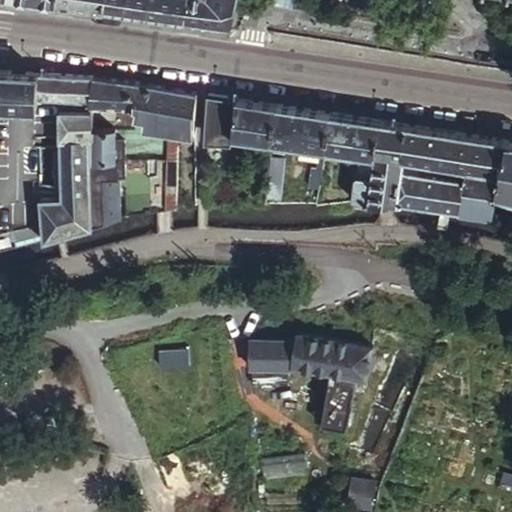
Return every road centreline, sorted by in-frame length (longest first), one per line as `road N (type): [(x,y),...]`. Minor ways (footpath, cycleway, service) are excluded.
road 1 (residential): [(511,250),(376,227),(204,231),(192,248)]
road 2 (residential): [(505,42),(284,16),(264,18),(236,64)]
road 3 (residential): [(71,333),(227,303),(320,299),(333,289),(333,271)]
road 4 (tertiary): [(236,64),(511,106)]
road 5 (tertiary): [(0,28),(236,64)]
road 6 (residential): [(192,248),(168,246),(0,294)]
road 7 (residential): [(333,271),(318,254),(192,248)]
road 8 (residential): [(71,333),(92,360),(131,450)]
road 9 (residential): [(505,42),(487,21),(389,0)]
